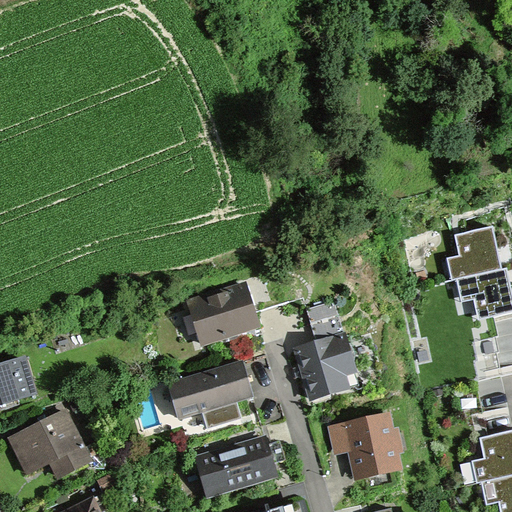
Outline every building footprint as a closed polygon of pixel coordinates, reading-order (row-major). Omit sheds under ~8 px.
[(501,268),(492,226),(455,234),(460,254),(447,257),(452,278),(456,277),(501,268)] [(501,268),(456,277),(461,302),(474,299),(478,316),(511,308),(511,294),(506,267),(501,268)] [(257,331),(245,289),(188,306),(201,348),(257,331)] [(306,308),(311,323),(337,315),(332,300),(306,308)] [(337,315),(311,323),(316,341),(342,333),(337,315)] [(316,341),(293,348),(309,402),(351,389),(347,375),(357,372),(345,332),(342,333),(316,341)] [(24,361),(0,368),(0,406),(35,396),(24,361)] [(240,366),(169,386),(179,420),(250,400),(240,366)] [(65,415),(11,442),(27,475),(49,464),(57,481),(89,465),(65,415)] [(388,417),(329,430),(334,455),(350,452),(356,482),(400,473),(388,417)] [(511,474),(511,431),(481,438),(485,458),(472,461),(477,482),(481,481),(511,474)] [(264,440),(195,462),(207,500),(277,478),(264,440)] [(511,511),(511,474),(481,481),(486,506),(500,503),(501,511),(511,511)] [(96,511),(92,503),(73,511),(96,511)]
